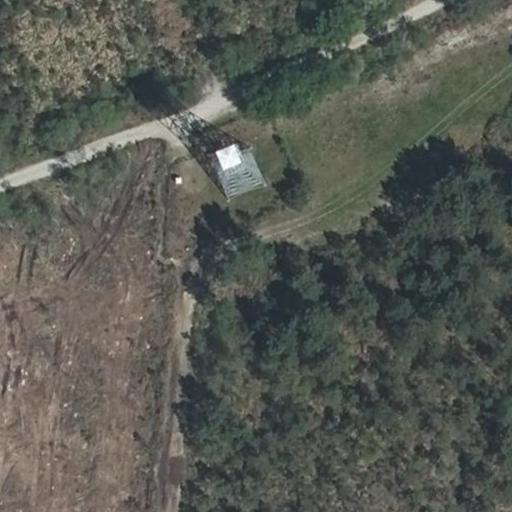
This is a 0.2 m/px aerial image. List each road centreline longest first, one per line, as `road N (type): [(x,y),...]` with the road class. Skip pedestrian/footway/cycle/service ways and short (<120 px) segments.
road 1 (track): [(511,76),(387,176),(302,222),(205,254),(181,511)]
road 2 (track): [(0,192),(441,0)]
